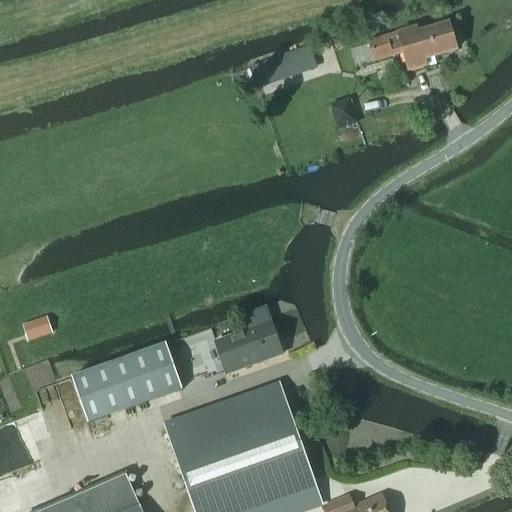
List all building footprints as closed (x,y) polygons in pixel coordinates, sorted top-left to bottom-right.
[(458,51),(450,26),(419,36),(417,31),(370,45),(375,62),(404,54),(409,72),(426,67),(425,61),(458,51)] [(270,82),(316,67),(309,48),(264,63),(270,82)] [(338,131),(357,125),(350,102),(331,108),(338,131)] [(271,325),(215,344),(226,375),(282,356),(271,325)] [(166,348),(72,381),(88,426),(182,392),(166,348)] [(165,428),(171,445),(195,511),(308,511),(315,502),(317,496),(318,496),(279,387),(165,428)] [(141,511),(126,476),(41,511),(141,511)] [(386,511),(381,499),(353,510),(348,499),(322,510),(322,511),(386,511)]
